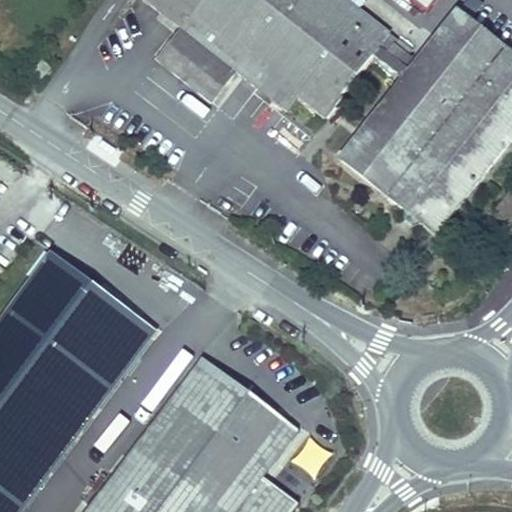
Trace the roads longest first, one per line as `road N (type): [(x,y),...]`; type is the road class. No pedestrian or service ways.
road 1 (unclassified): [(306,310),(0,108)]
road 2 (unknown): [(51,511),(203,319)]
road 3 (unknown): [(203,319),(313,414),(321,441),(317,470)]
road 4 (unclassified): [(426,356),(306,310)]
road 5 (unclassified): [(306,310),(395,399)]
